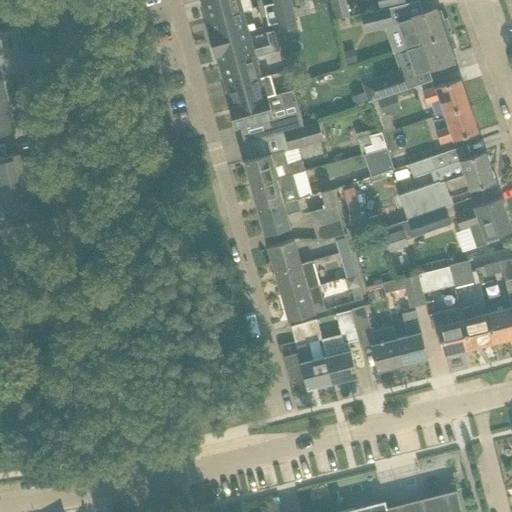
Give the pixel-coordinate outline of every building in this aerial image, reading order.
[(238,0),(203,0),(201,1),(207,21),(241,11),(238,0)] [(278,23),(280,32),(296,28),(289,0),(272,0),(273,3),(278,23)] [(329,0),(334,19),(349,15),(345,0),(329,0)] [(405,2),(404,0),(376,0),(379,9),(405,2)] [(263,5),(268,25),(278,23),(273,3),(263,5)] [(360,14),(364,31),(392,25),(388,7),(360,14)] [(407,47),(451,33),(446,19),(440,21),(436,8),(398,21),(407,47)] [(241,11),(207,21),(210,31),(207,32),(210,41),(247,31),(241,11)] [(254,57),(247,31),(210,41),(211,44),(214,57),(216,56),(219,67),(254,57)] [(407,47),(393,52),(399,69),(412,64),(416,74),(435,67),(454,61),(450,48),(455,46),(451,33),(407,47)] [(353,50),(343,52),(346,64),(356,62),(353,50)] [(254,57),(219,67),(225,87),(260,77),(254,57)] [(365,93),(368,102),(404,89),(398,74),(363,87),(365,93)] [(260,78),(260,77),(225,87),(230,106),(228,107),(228,108),(255,100),(267,97),(275,95),(269,75),(260,78)] [(440,98),(445,113),(469,105),(460,78),(422,91),(426,103),(440,98)] [(365,93),(352,98),(355,107),(368,102),(365,93)] [(400,110),(395,95),(376,101),(381,115),(400,110)] [(267,97),(255,100),(228,108),(234,128),(246,124),(247,129),(261,125),(260,120),(272,117),(267,97)] [(8,105),(0,106),(0,132),(13,130),(8,105)] [(473,118),(469,105),(445,113),(449,126),(436,130),(440,144),(478,131),(473,118)] [(300,119),(288,122),(290,128),(302,125),(300,119)] [(318,122),(283,132),(288,149),(323,140),(318,122)] [(386,148),(381,131),(368,135),(371,144),(363,146),(365,153),(363,154),(363,155),(386,148)] [(393,169),(386,148),(363,155),(371,177),(393,169)] [(243,161),(250,185),(292,174),(304,171),(302,162),(288,166),(284,150),(270,154),(270,153),(243,161)] [(459,161),(435,169),(431,156),(412,163),(424,201),(444,194),(448,193),(449,197),(495,181),(484,151),(459,160),(459,161)] [(0,183),(24,179),(18,154),(0,157),(0,183)] [(250,185),(257,210),(296,199),(299,198),(292,174),(250,185)] [(29,203),(24,179),(0,183),(0,222),(20,218),(17,206),(29,203)] [(349,211),(359,208),(353,187),(342,190),(349,211)] [(309,212),(313,227),(340,219),(331,189),(321,192),(326,207),(309,212)] [(455,214),(460,230),(469,227),(476,247),(488,243),(486,238),(511,229),(500,198),(455,214)] [(296,199),(257,210),(264,235),(283,230),(290,227),(287,215),(299,211),(296,199)] [(407,219),(413,237),(450,224),(444,206),(407,219)] [(340,219),(313,227),(317,242),(344,234),(340,219)] [(377,238),(382,253),(407,245),(402,230),(377,238)] [(336,241),(339,253),(349,250),(345,238),(336,241)] [(267,246),(274,271),(301,263),(294,239),(267,246)] [(356,274),(349,250),(339,253),(346,277),(356,274)] [(511,258),(499,261),(502,271),(504,281),(511,278),(511,258)] [(448,265),(448,266),(453,283),(454,287),(474,282),(468,260),(448,265)] [(274,271),(281,296),(318,285),(311,261),(301,264),(301,263),(274,271)] [(486,275),(502,271),(499,261),(484,265),(486,275)] [(448,266),(418,274),(422,291),(453,283),(448,266)] [(356,274),(346,277),(349,287),(359,284),(356,274)] [(425,302),(422,291),(418,274),(402,278),(409,306),(425,302)] [(381,283),(383,293),(397,290),(394,280),(381,283)] [(318,285),(281,296),(288,320),(315,313),(325,310),(318,285)] [(365,305),(351,309),(358,340),(360,347),(371,344),(377,371),(402,364),(396,338),(393,326),(372,331),(365,305)] [(459,309),(469,348),(494,342),(487,313),(474,316),(472,306),(459,309)] [(469,348),(459,309),(459,307),(428,314),(431,328),(437,326),(444,354),(469,348)] [(511,309),(511,307),(487,313),(494,342),(511,337),(511,309)] [(351,309),(335,314),(343,343),(358,340),(351,309)] [(407,336),(396,338),(402,364),(427,358),(415,310),(401,314),(407,336)] [(332,383),(325,355),(319,357),(313,358),(309,343),(315,341),(322,339),(316,319),(291,326),(298,356),(284,360),(292,389),(306,385),(307,389),(332,383)] [(350,349),(325,355),(332,383),(357,376),(350,349)] [(459,511),(454,490),(386,507),(385,501),(338,511),(459,511)]
